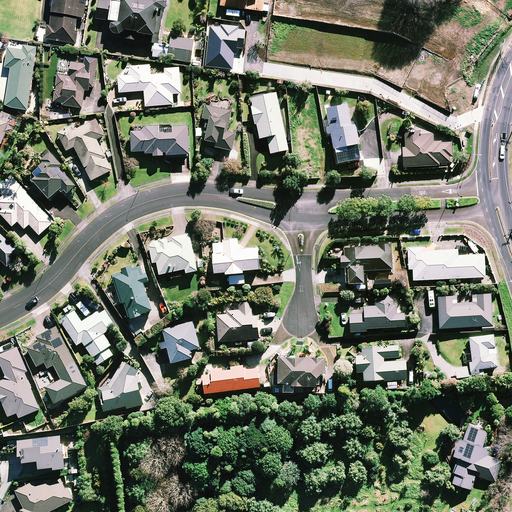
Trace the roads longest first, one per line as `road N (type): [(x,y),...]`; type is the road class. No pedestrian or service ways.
road 1 (residential): [(0,315),(50,283),(115,217),(150,200),(224,195),(301,211)]
road 2 (residential): [(498,210),(335,221),(317,211)]
road 3 (residential): [(317,211),(342,196),(493,185)]
road 4 (secondary): [(511,66),(493,131),(493,185)]
